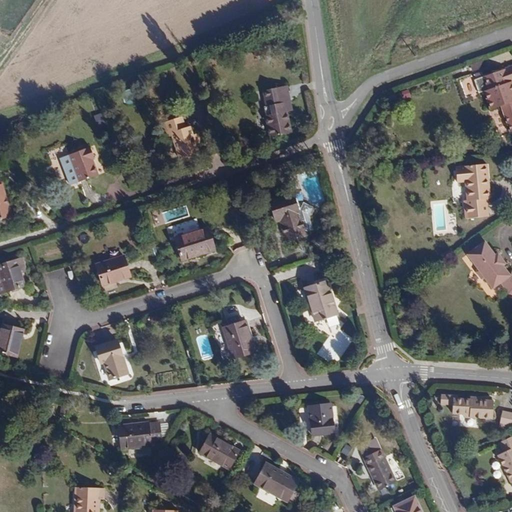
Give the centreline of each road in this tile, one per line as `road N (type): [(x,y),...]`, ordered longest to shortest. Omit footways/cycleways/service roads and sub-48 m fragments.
road 1 (residential): [(296,382),(259,265),(65,325),(54,368)]
road 2 (residential): [(390,373),(333,138)]
road 3 (residential): [(194,396),(338,476),(355,511)]
road 4 (residential): [(331,122),(380,80),(511,36)]
road 5 (residential): [(449,511),(390,373)]
road 6 (residential): [(311,0),(331,122)]
road 7 (residential): [(511,377),(390,373)]
